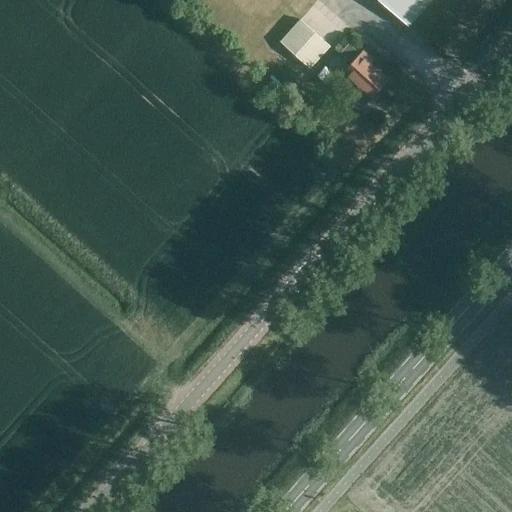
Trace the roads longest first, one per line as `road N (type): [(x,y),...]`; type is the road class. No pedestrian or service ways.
road 1 (tertiary): [(94,511),(511,46)]
road 2 (secondary): [(287,511),(511,261)]
